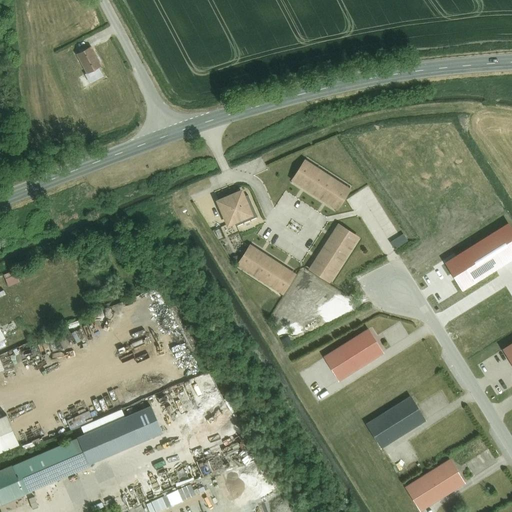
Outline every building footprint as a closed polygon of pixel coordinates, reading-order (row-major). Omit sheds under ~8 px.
[(80,50),(90,72),(104,64),(92,43),(80,50)] [(291,176),(337,207),(351,185),(306,156),(291,176)] [(215,198),(227,222),(254,211),(241,185),(215,198)] [(336,220),(307,267),(330,281),(360,235),(336,220)] [(394,246),(408,241),(406,233),(391,239),(394,246)] [(233,263),(280,293),(297,269),(249,240),(233,263)] [(5,272),(10,285),(20,281),(15,268),(5,272)] [(323,354),(339,380),(385,350),(369,326),(323,354)] [(511,338),(502,345),(511,360),(511,338)] [(0,353),(0,370),(15,364),(9,350),(0,353)] [(410,393),(365,421),(381,446),(426,418),(410,393)] [(151,403),(77,433),(88,459),(162,429),(151,403)] [(5,411),(0,413),(0,447),(17,441),(5,411)] [(0,466),(0,500),(1,502),(90,463),(88,459),(77,433),(0,466)] [(449,454),(402,484),(418,510),(466,480),(449,454)]
